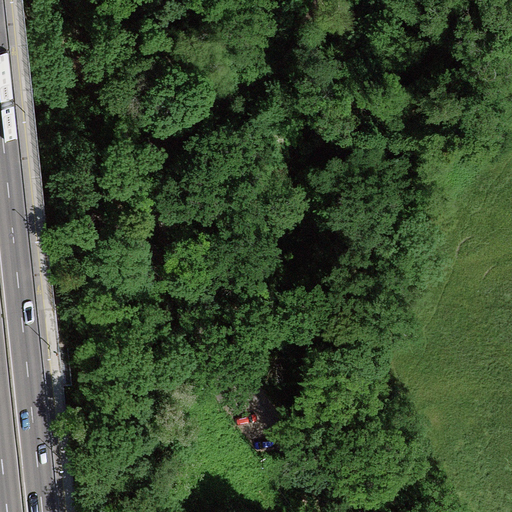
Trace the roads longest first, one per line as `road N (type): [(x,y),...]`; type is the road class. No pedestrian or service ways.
road 1 (primary): [(43,511),(0,101)]
road 2 (residential): [(335,511),(224,353)]
